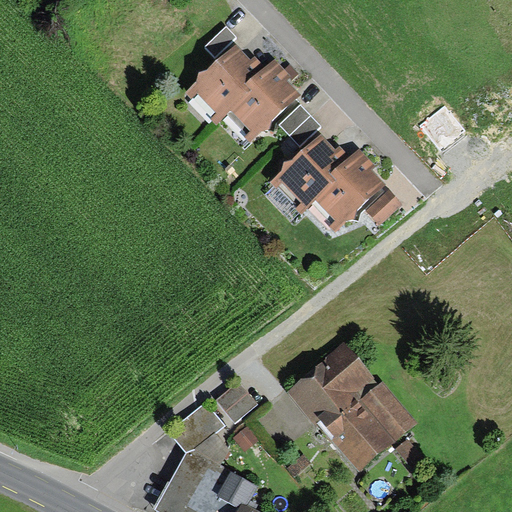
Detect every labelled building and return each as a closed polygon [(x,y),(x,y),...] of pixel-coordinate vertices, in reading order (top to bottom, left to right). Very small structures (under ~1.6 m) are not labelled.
[(204,43),(215,55),(235,34),(224,23),(204,43)] [(291,106),(286,100),(264,76),(253,86),(229,60),(203,83),(200,80),(185,93),(213,124),(223,114),(250,143),(291,106)] [(275,123),(296,146),(318,126),(298,103),(275,123)] [(380,195),(375,189),(353,165),(343,175),(319,149),(293,173),(290,169),(275,182),(303,213),(313,203),(339,232),(380,195)] [(343,346),(285,394),(355,478),(407,435),(376,397),(354,414),(345,404),(372,381),(343,346)] [(234,420),(255,403),(236,380),(215,398),(234,420)] [(170,428),(191,450),(219,422),(201,402),(170,428)] [(407,442),(395,451),(413,471),(424,462),(407,442)] [(248,511),(239,507),(253,482),(191,450),(159,511),(248,511)] [(300,482),(312,470),(301,459),(289,470),(300,482)]
